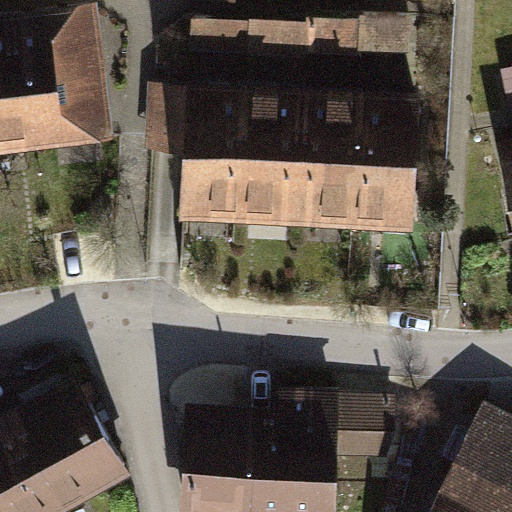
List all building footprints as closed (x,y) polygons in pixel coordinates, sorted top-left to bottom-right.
[(0,154),(117,139),(100,0),(0,13),(0,154)] [(252,19),(193,18),(192,50),(307,55),(307,51),(363,53),(364,49),(411,52),(414,15),(362,13),(363,17),(309,14),(309,20),(252,16),(252,19)] [(511,68),(505,70),(511,103),(511,139),(503,141),(511,187),(511,68)] [(182,221),(417,231),(425,91),(189,81),(189,85),(150,82),(148,147),(189,150),(182,221)] [(41,511),(129,463),(75,367),(0,408),(0,511),(41,511)] [(334,511),(337,449),(393,452),(396,388),(339,385),(340,377),(278,374),(277,395),(183,390),(177,511),(334,511)] [(511,511),(511,405),(485,392),(421,511),(511,511)]
